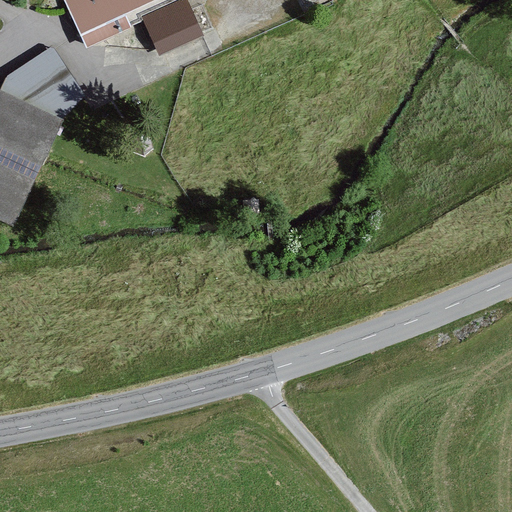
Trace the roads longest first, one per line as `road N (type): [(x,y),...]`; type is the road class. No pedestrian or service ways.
road 1 (tertiary): [(0,432),(265,371)]
road 2 (tertiary): [(265,371),(511,279)]
road 3 (residential): [(265,371),(276,404),(367,511)]
